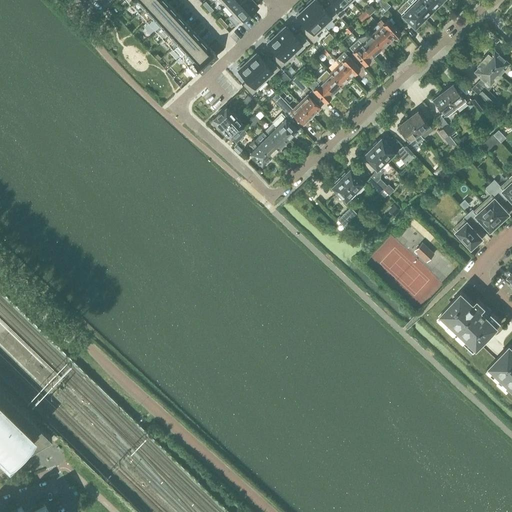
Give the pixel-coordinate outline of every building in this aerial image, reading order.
[(142,0),(124,0),(132,9),(142,0)] [(163,0),(142,0),(132,9),(141,19),(163,0)] [(172,10),(163,0),(141,19),(150,29),(172,10)] [(249,14),(264,0),(246,0),(241,5),(249,14)] [(352,3),(348,0),(332,0),(337,5),(332,9),(341,19),(346,14),(343,11),(352,3)] [(424,18),(410,4),(407,0),(397,9),(415,27),(419,23),(420,23),(423,20),(423,19),(424,18)] [(413,0),(410,4),(424,18),(428,14),(429,14),(432,11),(432,10),(432,9),(424,0),(423,0),(413,0)] [(437,4),(442,0),(441,0),(423,0),(424,0),(432,9),(433,8),(435,8),(437,6),(437,4)] [(341,19),(332,9),(326,14),(314,1),(305,9),(323,28),(332,20),(335,23),(341,19)] [(365,10),(370,15),(376,9),(372,4),(365,10)] [(323,28),(305,9),(295,17),(306,28),(302,32),(312,43),(318,39),(315,35),(323,28)] [(180,20),(172,10),(150,29),(159,39),(180,20)] [(370,15),(365,10),(358,17),(363,22),(370,15)] [(389,19),(380,27),(386,34),(391,39),(394,37),(395,37),(396,37),(397,37),(399,35),(400,33),(401,32),(389,19)] [(189,29),(180,20),(159,39),(168,49),(189,29)] [(309,46),(299,35),(295,39),(282,25),(272,32),(293,56),(301,48),(304,51),(309,46)] [(371,35),(382,47),(384,46),(385,46),(387,44),(388,43),(391,39),(386,34),(380,27),(371,35)] [(198,39),(189,29),(168,49),(176,58),(198,39)] [(293,56),(272,32),(262,41),(273,54),(269,58),(281,72),(286,68),(283,64),(293,56)] [(382,47),(371,35),(358,38),(358,39),(367,48),(373,55),(376,52),(378,53),(380,50),(380,49),(382,47)] [(205,48),(198,39),(176,58),(184,67),(205,48)] [(370,58),(373,55),(367,48),(358,39),(349,47),(365,64),(366,63),(367,63),(369,61),(369,60),(370,59),(370,58)] [(324,48),(329,54),(333,50),(328,45),(324,48)] [(213,56),(205,48),(184,67),(192,75),(213,56)] [(324,48),(321,51),(326,57),(329,54),(324,48)] [(280,73),(268,60),(264,63),(254,50),(245,58),(264,79),(271,73),(275,78),(280,73)] [(483,59),(498,73),(508,62),(493,50),(489,55),(487,54),(483,59)] [(335,60),(338,63),(350,75),(354,72),(354,73),(355,72),(356,72),(359,70),(359,68),(360,67),(344,51),(335,60)] [(264,79),(245,58),(236,66),(248,80),(243,84),(254,96),(259,92),(255,87),(264,79)] [(498,73),(483,59),(478,64),(479,65),(475,71),(485,80),(482,83),(488,88),(491,85),(489,83),(498,73)] [(330,72),(342,84),(344,82),(345,82),(347,80),(347,79),(350,75),(338,63),(330,72)] [(321,80),(333,93),(337,89),(338,89),(340,87),(340,85),(342,84),(330,72),(321,80)] [(296,75),(292,79),(302,90),(307,86),(296,75)] [(333,93),(321,80),(318,77),(309,85),(325,101),(327,100),(328,100),(330,98),(330,96),(331,96),(331,95),(333,93)] [(442,89),(456,108),(466,101),(452,83),(449,86),(448,84),(442,89)] [(505,107),(499,102),(484,87),(479,93),(499,112),(505,107)] [(456,108),(442,89),(435,95),(436,96),(432,99),(446,116),(456,108)] [(307,94),(299,102),(312,116),(316,111),(316,110),(320,107),(307,94)] [(478,94),(470,99),(479,111),(487,105),(478,94)] [(248,96),(243,100),(247,104),(251,100),(248,96)] [(291,109),(279,97),(275,101),(291,117),(294,114),(303,123),(306,120),(308,120),(312,116),(299,102),(298,102),(291,109)] [(251,100),(247,104),(250,109),(255,104),(251,100)] [(222,127),(235,115),(226,105),(213,117),(222,127)] [(433,130),(418,110),(415,113),(413,111),(407,117),(423,137),(433,130)] [(281,114),(273,122),(276,126),(288,137),(293,132),(294,133),(298,129),(291,123),(294,120),(288,115),(285,118),(281,114)] [(235,115),(222,127),(231,137),(244,125),(235,115)] [(442,126),(448,135),(453,131),(441,115),(436,118),(442,126)] [(423,138),(422,138),(407,117),(400,122),(401,123),(398,126),(408,139),(401,144),(411,154),(415,149),(412,146),(423,138)] [(269,133),(268,133),(274,140),(273,142),(278,147),(288,137),(276,126),(273,122),(265,130),(269,133)] [(442,126),(437,130),(443,138),(448,135),(442,126)] [(243,127),(231,138),(236,142),(247,132),(243,127)] [(498,129),(493,134),(500,141),(505,137),(498,129)] [(263,130),(254,139),(258,143),(270,155),(278,147),(273,142),(274,140),(268,133),(267,134),(263,130)] [(464,135),(455,141),(460,148),(469,142),(464,135)] [(376,140),(371,145),(386,160),(395,151),(406,163),(412,156),(401,144),(399,147),(393,142),(389,144),(381,137),(377,141),(376,140)] [(270,155),(258,143),(254,139),(249,144),(253,148),(250,151),(256,158),(255,159),(262,165),(266,161),(265,160),(270,155)] [(386,160),(371,145),(366,150),(367,151),(363,155),(377,169),(370,175),(383,189),(389,195),(394,189),(389,184),(387,185),(380,178),(381,174),(385,170),(381,165),(386,160)] [(339,176),(354,191),(364,182),(350,168),(346,172),(344,171),(339,176)] [(436,168),(432,172),(436,176),(440,172),(436,168)] [(383,189),(370,175),(366,180),(379,193),(383,189)] [(354,191),(339,176),(334,181),(336,182),(331,186),(346,200),(354,191)] [(494,179),(490,183),(506,200),(510,196),(511,198),(511,180),(510,178),(501,186),(494,179)] [(506,200),(490,183),(485,187),(492,194),(483,202),(483,203),(500,221),(509,213),(501,204),(506,200)] [(465,199),(460,203),(465,209),(470,204),(465,199)] [(469,213),(478,224),(482,220),(491,230),(500,221),(483,202),(483,203),(474,211),(473,209),(469,213)] [(393,204),(386,209),(391,214),(398,209),(393,204)] [(345,226),(357,215),(350,208),(338,219),(345,226)] [(478,224),(469,213),(464,218),(454,227),(472,247),(473,247),(474,248),(478,243),(477,242),(482,238),(474,228),(478,224)] [(422,241),(414,249),(426,261),(434,253),(422,241)] [(475,302),(462,291),(438,316),(474,350),(480,344),(486,337),(490,333),(502,320),(490,309),(478,298),(475,302)] [(487,368),(511,391),(511,344),(510,343),(506,348),(501,353),(496,358),(487,368)] [(0,467),(52,438),(0,387),(0,467)]
